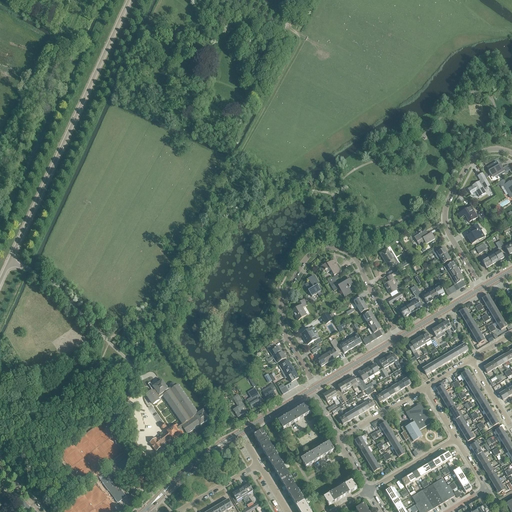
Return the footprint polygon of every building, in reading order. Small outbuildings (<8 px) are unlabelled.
[(489,171),(488,171),(490,174),(492,173),(494,176),(498,173),(500,176),(510,170),(508,166),(503,169),(500,164),(499,165),(496,162),(487,167),(489,171)] [(472,196),(471,194),(476,191),(479,197),(486,193),(483,188),(484,188),(485,189),(490,186),(482,173),(482,174),(477,176),(480,181),(472,186),(473,186),(468,189),(472,196)] [(510,182),(506,184),(504,180),(499,183),(501,187),(503,186),(510,198),(511,197),(511,181),(510,183),(510,182)] [(478,218),(471,207),(458,215),(460,219),(465,216),(469,223),(478,218)] [(467,237),(472,245),(485,237),(477,225),(470,229),(473,233),(467,237)] [(419,235),(414,238),(419,245),(424,242),(426,245),(435,239),(431,234),(428,236),(425,231),(422,233),(421,233),(419,234),(419,235)] [(501,248),(498,243),(496,244),(499,249),(493,252),(494,254),(498,262),(504,258),(499,249),(501,248)] [(475,249),(477,251),(478,254),(484,251),(482,248),(485,247),(483,244),(475,249)] [(438,260),(440,259),(447,254),(444,248),(440,250),(438,247),(432,250),(438,260)] [(387,249),(380,254),(389,268),(396,264),(387,249)] [(451,260),(447,254),(440,259),(443,265),(451,260)] [(488,258),(492,265),(498,262),(494,254),(488,258)] [(486,269),(492,265),(488,258),(482,261),(486,269)] [(327,273),(331,271),(334,276),(341,272),(336,264),(337,264),(336,262),(333,263),(332,261),(327,264),(327,263),(320,267),(323,272),(325,270),(327,273)] [(397,271),(409,264),(407,261),(395,268),(397,271)] [(449,273),(457,268),(453,262),(450,264),(450,263),(448,265),(446,267),(444,268),(448,274),(449,273)] [(449,273),(453,278),(460,274),(459,272),(460,271),(458,268),(457,268),(449,273)] [(453,278),(451,280),(454,286),(456,284),(457,284),(460,282),(463,288),(466,286),(463,281),(464,280),(460,274),(453,278)] [(398,294),(403,291),(401,288),(397,290),(395,285),(394,286),(391,281),(393,280),(390,275),(387,277),(389,282),(386,284),(387,284),(385,285),(386,288),(390,294),(396,290),(398,294)] [(317,286),(319,285),(314,276),(308,280),(309,282),(305,285),(312,297),(321,291),(320,291),(318,288),(317,286)] [(344,297),(355,290),(349,279),(338,285),(335,281),(329,284),(334,292),(339,288),(344,297)] [(439,297),(445,294),(439,284),(433,287),(434,290),(439,297)] [(415,290),(415,292),(419,298),(422,303),(425,301),(427,304),(433,301),(428,293),(427,291),(421,294),(418,290),(417,289),(415,290)] [(433,301),(439,297),(434,290),(428,293),(433,301)] [(415,292),(413,293),(415,297),(409,301),(411,304),(416,311),(422,308),(420,304),(422,303),(419,298),(415,292)] [(482,299),(485,305),(491,301),(488,296),(482,299)] [(365,304),(361,298),(354,302),(357,308),(365,304)] [(298,321),(307,316),(303,308),(307,306),(304,300),(298,303),(300,306),(292,311),(298,321)] [(485,305),(488,310),(495,306),(491,301),(485,305)] [(368,309),(365,304),(357,308),(361,314),(368,309)] [(405,307),(410,315),(416,311),(411,304),(405,307)] [(402,307),(399,309),(404,318),(410,315),(405,307),(404,305),(401,306),(402,307)] [(495,306),(488,310),(492,315),(498,311),(495,306)] [(463,318),(469,314),(466,309),(460,313),(463,318)] [(492,315),(495,320),(501,317),(498,311),(492,315)] [(374,317),(371,312),(363,316),(367,322),(374,317)] [(327,324),(332,320),(328,313),(323,316),(324,318),(327,324)] [(469,314),(463,318),(466,323),(472,320),(469,314)] [(367,322),(370,328),(378,323),(374,317),(367,322)] [(495,320),(498,326),(504,322),(501,317),(495,320)] [(472,320),(466,323),(469,328),(475,325),(472,320)] [(449,324),(447,321),(442,324),(446,331),(449,336),(451,334),(448,330),(451,328),(454,332),(456,330),(452,323),(449,324)] [(507,327),(504,322),(498,326),(496,327),(497,329),(499,328),(501,331),(507,327)] [(372,335),(374,334),(376,332),(379,331),(381,329),(378,323),(370,328),(369,329),(372,335)] [(443,333),(446,331),(442,324),(437,328),(442,337),(445,335),(443,333)] [(475,325),(469,328),(472,334),(478,330),(475,325)] [(433,338),(438,347),(441,345),(437,340),(442,337),(437,328),(432,331),(436,338),(434,339),(433,338)] [(308,330),(301,334),(308,345),(315,341),(316,343),(317,345),(323,342),(320,338),(319,338),(316,333),(314,335),(311,329),(309,330),(309,329),(308,329),(308,330)] [(478,330),(472,334),(475,339),(481,335),(478,330)] [(359,336),(357,333),(350,337),(352,339),(356,347),(362,343),(358,336),(359,336)] [(438,347),(433,338),(431,340),(427,334),(421,337),(426,344),(431,341),(435,348),(438,347)] [(478,344),(484,341),(481,335),(475,339),(478,344)] [(356,347),(352,339),(350,337),(344,341),(346,343),(350,350),(356,347)] [(420,348),(426,344),(421,337),(416,340),(420,348)] [(339,352),(342,350),(344,354),(350,350),(346,343),(340,346),(335,339),(333,341),(339,352)] [(416,340),(408,345),(417,360),(419,358),(415,351),(420,348),(416,340)] [(337,353),(339,352),(333,341),(330,342),(335,350),(329,353),(333,360),(339,357),(337,353)] [(459,347),(463,353),(468,350),(463,342),(460,344),(461,346),(459,347)] [(271,356),(272,357),(273,358),(275,357),(282,353),(278,347),(275,349),(273,344),(267,347),(269,352),(270,352),(271,355),(271,356)] [(463,353),(459,347),(458,345),(456,347),(457,349),(454,351),(458,357),(463,353)] [(454,351),(449,354),(452,360),(458,357),(454,351)] [(327,364),(333,360),(329,353),(328,352),(322,356),(323,357),(327,364)] [(286,359),(282,353),(275,357),(278,363),(286,359)] [(397,361),(393,354),(385,359),(389,366),(394,363),(395,365),(396,365),(399,370),(403,368),(402,366),(401,367),(397,361)] [(447,363),(452,360),(449,354),(444,357),(447,363)] [(499,358),(503,364),(504,366),(506,365),(505,363),(508,361),(504,355),(499,358)] [(316,359),(321,368),(327,364),(323,357),(322,356),(316,359)] [(444,357),(438,360),(442,366),(447,363),(444,357)] [(499,358),(494,361),(498,368),(503,364),(499,358)] [(379,362),(383,368),(381,370),(386,378),(388,377),(384,369),(389,366),(385,359),(379,362)] [(437,369),(442,366),(438,360),(433,363),(437,369)] [(281,365),(279,366),(282,372),(284,371),(292,367),(288,361),(281,365)] [(428,366),(432,372),(437,369),(433,363),(432,361),(430,362),(431,364),(428,366)] [(489,365),(493,371),(494,373),(496,372),(494,369),(498,368),(494,361),(489,365)] [(386,378),(381,370),(379,371),(375,364),(370,368),(374,375),(379,372),(383,379),(386,378)] [(432,372),(428,366),(427,364),(425,365),(426,367),(423,369),(426,375),(432,372)] [(484,368),(487,374),(493,371),(489,365),(484,368)] [(292,367),(284,371),(288,377),(295,373),(292,367)] [(370,368),(364,371),(369,378),(374,375),(370,368)] [(369,378),(364,371),(359,374),(363,382),(369,378)] [(461,375),(465,380),(471,377),(468,371),(461,375)] [(291,383),(294,389),(299,385),(296,380),(299,379),(295,373),(288,377),(291,383)] [(354,377),(349,380),(352,387),(358,383),(354,377)] [(474,382),(471,377),(465,380),(468,385),(474,382)] [(407,378),(402,382),(406,388),(411,384),(407,378)] [(347,390),(352,387),(349,380),(343,384),(347,390)] [(167,390),(160,381),(149,390),(151,392),(145,396),(152,406),(158,401),(157,400),(162,397),(183,424),(179,427),(177,424),(176,425),(173,427),(167,432),(157,440),(156,439),(150,443),(152,446),(152,447),(153,448),(156,451),(162,447),(161,446),(172,438),(174,441),(184,434),(182,432),(184,430),(186,433),(199,425),(200,426),(210,420),(203,410),(199,413),(178,386),(176,387),(175,386),(174,385),(172,384),(170,384),(169,385),(168,386),(168,388),(168,389),(167,390)] [(401,391),(406,388),(402,382),(399,383),(397,381),(395,382),(396,383),(397,385),(401,391)] [(468,385),(471,391),(477,387),(474,382),(468,385)] [(288,392),(294,389),(291,383),(285,387),(288,392)] [(262,391),(267,400),(275,395),(273,391),(276,390),(273,384),(269,386),(269,387),(262,391)] [(343,384),(338,387),(339,389),(337,390),(345,403),(347,401),(343,395),(348,392),(347,390),(343,384)] [(395,394),(401,391),(397,385),(394,386),(393,385),(391,386),(392,388),(395,394)] [(444,385),(436,390),(440,395),(446,391),(444,388),(446,387),(444,385)] [(385,388),(386,391),(390,397),(395,394),(392,388),(389,389),(387,386),(385,388)] [(480,392),(477,387),(471,391),(473,394),(471,395),(472,397),(474,396),(480,392)] [(252,409),(260,404),(258,399),(260,398),(255,388),(248,392),(252,400),(248,402),(250,405),(250,406),(251,406),(252,409)] [(335,397),(336,398),(338,397),(342,404),(345,403),(337,390),(335,392),(334,389),(328,392),(333,401),(332,399),(335,397)] [(385,400),(390,397),(386,391),(381,394),(385,400)] [(449,397),(446,391),(440,395),(443,400),(449,397)] [(499,394),(503,400),(509,397),(505,391),(499,394)] [(331,402),(333,401),(328,392),(323,396),(327,402),(330,400),(331,402)] [(477,401),(483,397),(480,392),(474,396),(477,401)] [(379,403),(385,400),(381,394),(378,396),(377,394),(375,395),(379,403)] [(238,395),(233,398),(238,407),(233,410),(235,413),(236,414),(238,417),(245,413),(242,409),(245,408),(238,395)] [(451,396),(449,397),(443,400),(446,406),(452,402),(450,399),(452,398),(451,396)] [(483,397),(477,401),(475,402),(478,407),(480,406),(486,403),(483,397)] [(365,403),(369,409),(374,406),(369,398),(367,399),(368,402),(365,403)] [(452,402),(446,406),(449,411),(455,407),(452,402)] [(364,413),(369,409),(365,403),(360,406),(364,413)] [(489,408),(486,403),(480,406),(482,409),(480,410),(481,413),(483,411),(489,408)] [(297,421),(303,417),(312,413),(307,404),(303,406),(303,407),(301,408),(292,413),(297,421)] [(419,431),(432,423),(421,404),(406,413),(410,421),(412,419),(414,423),(410,426),(408,424),(401,428),(404,432),(401,434),(406,441),(408,440),(411,444),(423,437),(419,431)] [(359,416),(364,413),(360,406),(359,405),(357,406),(358,408),(355,410),(359,416)] [(457,406),(455,407),(449,411),(452,416),(458,412),(456,409),(458,408),(457,406)] [(359,416),(355,410),(354,408),(352,409),(353,411),(350,413),(354,419),(359,416)] [(486,417),(492,413),(489,408),(483,411),(486,417)] [(460,411),(458,412),(452,416),(455,421),(463,416),(460,411)] [(297,421),(292,413),(284,418),(282,420),(282,419),(278,421),(283,430),(297,421)] [(348,422),(354,419),(350,413),(345,416),(348,422)] [(496,418),(492,413),(486,417),(488,420),(486,421),(488,423),(490,422),(496,418)] [(348,422),(345,416),(344,414),(341,415),(343,417),(339,419),(343,425),(348,422)] [(462,420),(464,419),(463,416),(455,421),(458,426),(464,423),(462,420)] [(499,423),(496,418),(490,422),(493,427),(499,423)] [(466,422),(464,423),(458,426),(461,432),(467,428),(466,425),(467,424),(466,422)] [(386,423),(380,426),(383,431),(389,428),(386,423)] [(392,433),(389,428),(383,431),(386,437),(392,433)] [(467,428),(461,432),(464,437),(471,433),(467,428)] [(497,438),(499,437),(498,437),(505,433),(501,428),(495,432),(497,435),(495,436),(497,438)] [(261,447),(263,450),(271,445),(267,439),(266,437),(262,431),(254,436),(258,442),(259,444),(261,447)] [(476,437),(472,432),(471,433),(464,437),(468,442),(476,437)] [(387,443),(389,442),(395,438),(392,433),(386,437),(388,440),(386,441),(387,443)] [(498,437),(499,437),(502,442),(508,438),(505,433),(498,437)] [(364,443),(361,437),(355,441),(358,446),(364,443)] [(389,442),(392,447),(398,443),(395,438),(389,442)] [(502,442),(505,447),(511,444),(508,438),(502,442)] [(315,451),(320,459),(334,451),(329,442),(326,445),(324,446),(315,451)] [(479,442),(470,447),(473,452),(480,448),(478,446),(480,444),(479,442)] [(366,446),(364,443),(358,446),(361,451),(367,448),(369,447),(368,445),(366,446)] [(401,448),(398,443),(392,447),(394,450),(392,451),(393,453),(395,452),(401,448)] [(269,461),(271,464),(279,459),(271,445),(263,450),(264,453),(266,456),(267,458),(269,461)] [(364,457),(370,453),(367,448),(361,451),(364,457)] [(399,458),(405,454),(401,448),(395,452),(399,458)] [(473,452),(477,457),(483,453),(480,448),(473,452)] [(320,459),(315,451),(307,456),(307,457),(305,458),(304,457),(301,460),(306,468),(320,459)] [(374,458),(370,453),(364,457),(367,462),(374,458)] [(451,465),(449,461),(452,459),(448,453),(443,456),(447,462),(446,462),(449,466),(451,465)] [(483,453),(477,457),(480,462),(486,459),(483,453)] [(446,462),(447,462),(443,456),(438,459),(441,465),(442,467),(445,466),(443,464),(446,462)] [(371,467),(377,463),(374,458),(367,462),(371,467)] [(480,462),(483,467),(489,464),(487,461),(489,460),(488,458),(486,459),(480,462)] [(279,478),(288,473),(279,459),(271,464),(273,467),(275,470),(276,472),(277,475),(279,478)] [(433,462),(436,468),(441,465),(438,459),(433,462)] [(433,462),(427,465),(431,472),(436,468),(433,462)] [(379,467),(377,463),(371,467),(374,472),(382,468),(381,466),(379,467)] [(489,464),(483,467),(486,473),(492,469),(490,466),(492,465),(491,463),(489,464)] [(426,475),(431,472),(427,465),(422,469),(426,475)] [(486,473),(489,478),(495,474),(494,471),(495,470),(494,468),(492,469),(486,473)] [(417,472),(421,478),(426,475),(422,469),(417,472)] [(453,476),(454,475),(456,478),(462,474),(459,469),(451,474),(453,476)] [(132,480),(138,489),(147,482),(138,470),(126,479),(129,482),(132,480)] [(421,478),(417,472),(412,475),(416,481),(421,478)] [(288,473),(279,478),(281,481),(283,484),(284,486),(286,489),(288,492),(296,487),(288,473)] [(495,474),(489,478),(492,483),(498,479),(496,476),(498,475),(497,473),(495,474)] [(466,479),(462,474),(456,478),(454,479),(456,481),(458,480),(459,483),(466,479)] [(112,483),(107,475),(106,476),(100,480),(103,484),(108,492),(109,491),(112,495),(115,499),(114,499),(118,504),(126,497),(118,486),(116,488),(115,486),(112,483)] [(410,484),(411,484),(412,486),(414,484),(413,483),(416,481),(412,475),(407,478),(410,484)] [(405,487),(410,484),(407,478),(402,481),(405,487)] [(438,482),(449,500),(455,496),(452,491),(450,488),(448,486),(447,487),(443,479),(438,482)] [(469,484),(466,479),(459,483),(463,488),(469,484)] [(492,483),(495,488),(501,484),(498,479),(492,483)] [(51,494),(50,494),(55,501),(67,492),(60,482),(49,491),(51,494)] [(443,503),(449,500),(438,482),(432,485),(443,503)] [(253,491),(249,484),(243,487),(248,495),(253,491)] [(469,484),(463,488),(460,490),(461,492),(464,490),(466,493),(472,490),(469,484)] [(501,484),(495,488),(498,494),(505,490),(501,484)] [(438,506),(443,503),(432,485),(427,488),(438,506)] [(243,487),(238,491),(242,498),(248,495),(243,487)] [(294,503),(296,506),(304,501),(296,487),(288,492),(290,495),(291,498),(292,500),(294,503)] [(392,488),(385,492),(389,497),(395,493),(392,488)] [(433,510),(438,506),(427,488),(422,491),(433,510)] [(329,506),(343,498),(338,489),(329,494),(330,495),(328,496),(327,496),(324,498),(329,506)] [(238,503),(237,501),(242,498),(238,491),(232,494),(235,498),(233,499),(236,505),(238,503)] [(426,511),(428,511),(433,510),(422,491),(416,494),(426,511)] [(398,498),(395,493),(389,497),(392,502),(398,498)] [(415,506),(417,508),(418,511),(426,511),(416,494),(412,497),(416,505),(415,506)] [(398,498),(392,502),(395,507),(401,504),(398,498)] [(471,511),(488,511),(481,499),(468,506),(471,511)] [(227,510),(233,507),(228,500),(223,503),(227,510)] [(310,510),(304,501),(296,506),(299,511),(310,511),(311,511),(310,511),(309,510),(310,510)] [(223,503),(217,506),(220,511),(224,511),(227,510),(223,503)]
